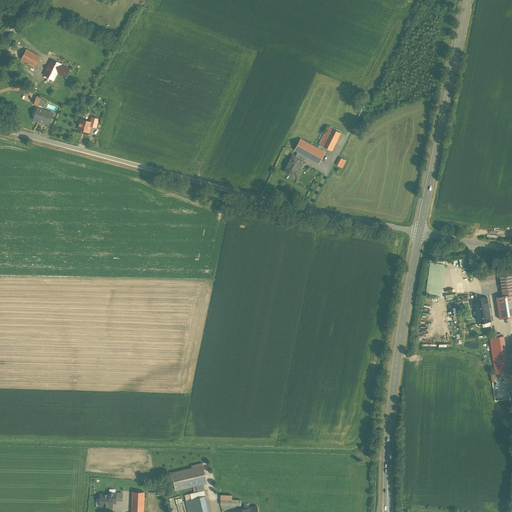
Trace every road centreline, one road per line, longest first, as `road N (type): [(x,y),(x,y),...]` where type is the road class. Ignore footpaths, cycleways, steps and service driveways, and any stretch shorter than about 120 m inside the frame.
road 1 (unclassified): [(0,128),(419,232)]
road 2 (primary): [(387,511),(392,396),(419,232)]
road 3 (primary): [(419,232),(467,0)]
